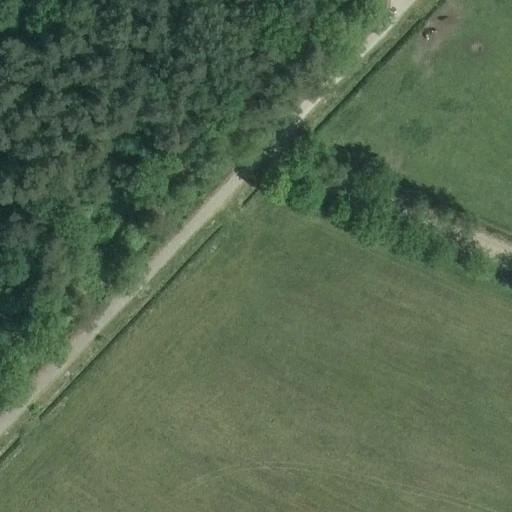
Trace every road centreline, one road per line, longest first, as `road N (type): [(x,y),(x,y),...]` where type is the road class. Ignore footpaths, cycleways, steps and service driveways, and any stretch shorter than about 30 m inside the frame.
road 1 (unclassified): [(0,429),(411,0)]
road 2 (track): [(263,154),(511,261)]
